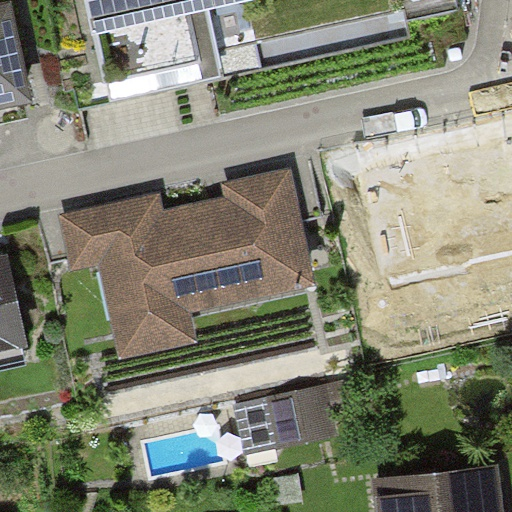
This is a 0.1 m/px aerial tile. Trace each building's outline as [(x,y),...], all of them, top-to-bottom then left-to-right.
[(89,0),(113,107),(243,79),(229,16),(303,0),(89,0)] [(0,117),(56,105),(35,8),(0,15),(0,117)] [(256,206),(70,246),(94,358),(341,305),(322,216),(261,229),(256,206)] [(0,363),(48,353),(27,256),(0,261),(0,363)] [(221,426),(145,443),(153,480),(229,464),(221,426)] [(511,511),(511,498),(508,464),(379,480),(383,511),(511,511)]
